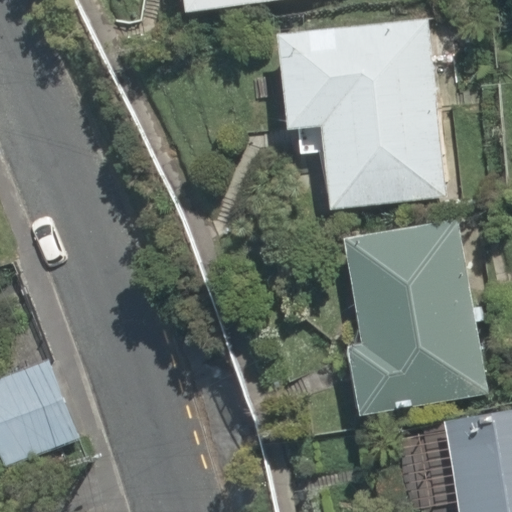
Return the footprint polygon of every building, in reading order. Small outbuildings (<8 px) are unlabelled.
[(166,0),(168,14),(312,0),(166,0)] [(457,105),(452,52),(427,54),(424,16),(274,29),(282,126),(320,123),(328,211),(440,201),(432,107),(457,105)] [(335,286),(346,411),(491,397),(485,330),(464,332),(454,217),(346,227),(352,285),(335,286)] [(47,354),(0,371),(0,469),(80,439),(47,354)] [(511,511),(511,410),(451,416),(459,511),(511,511)]
